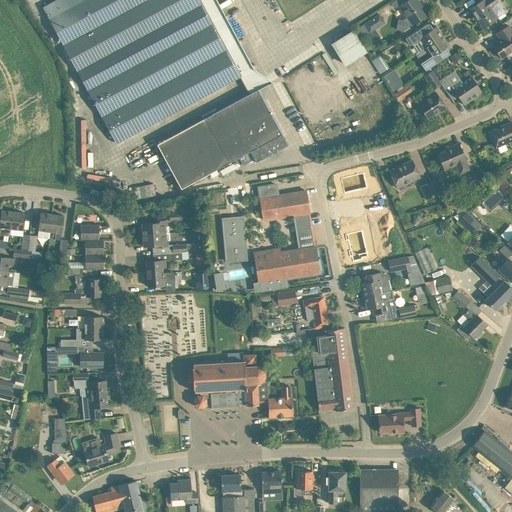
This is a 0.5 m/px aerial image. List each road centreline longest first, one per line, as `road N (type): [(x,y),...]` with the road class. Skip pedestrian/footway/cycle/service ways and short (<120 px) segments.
road 1 (residential): [(369,452),(320,177),(331,165),(414,143),(498,103),(437,0)]
road 2 (residential): [(0,192),(89,198),(115,220),(121,357),(144,467)]
road 3 (tertiary): [(369,452),(425,450),(460,431),(484,401),(511,329)]
road 4 (unknown): [(299,149),(261,73),(282,54),(239,0)]
road 5 (tertiary): [(200,461),(369,452)]
